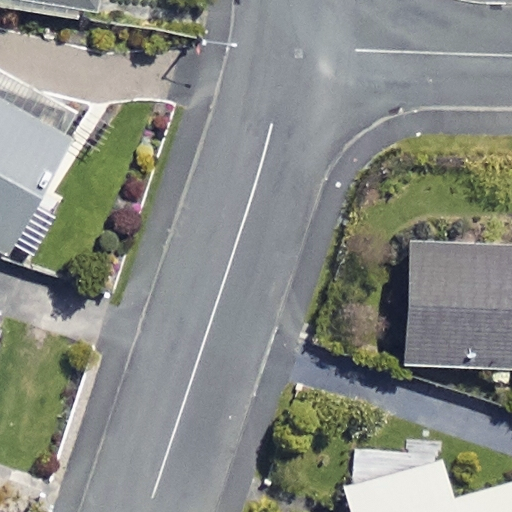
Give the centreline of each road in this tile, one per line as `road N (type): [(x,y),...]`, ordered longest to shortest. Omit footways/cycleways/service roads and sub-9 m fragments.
road 1 (residential): [(293,49),(147,511)]
road 2 (residential): [(511,54),(293,49)]
